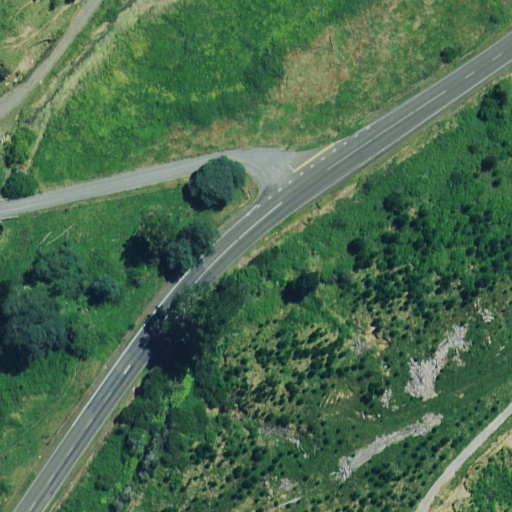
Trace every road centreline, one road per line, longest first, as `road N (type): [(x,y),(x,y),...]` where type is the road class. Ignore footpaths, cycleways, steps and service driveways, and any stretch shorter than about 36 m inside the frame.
road 1 (primary): [(30,511),(206,270),(304,185)]
road 2 (unclassified): [(0,212),(233,163),(281,166),(304,185)]
road 3 (primary): [(304,185),(511,51)]
